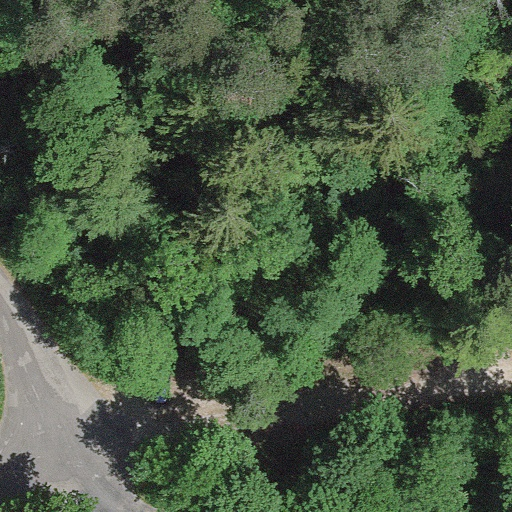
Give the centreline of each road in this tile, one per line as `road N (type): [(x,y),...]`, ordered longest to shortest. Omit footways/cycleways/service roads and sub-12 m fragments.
road 1 (track): [(511,371),(176,433),(46,482)]
road 2 (track): [(0,294),(23,329),(42,387),(46,482)]
